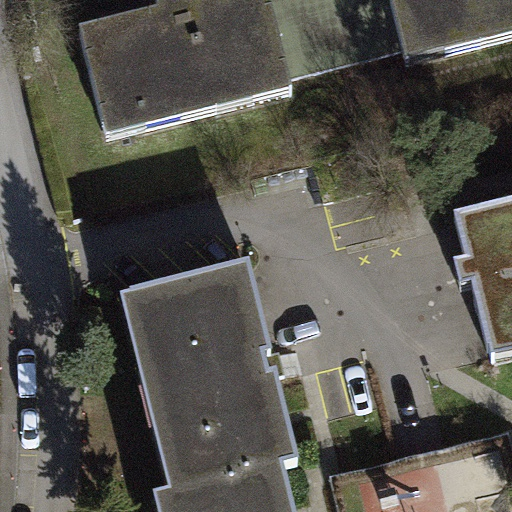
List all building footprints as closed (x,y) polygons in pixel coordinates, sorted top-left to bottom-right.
[(262,0),(179,0),(176,1),(175,0),(140,0),(143,9),(61,29),(88,134),(284,85),(282,76),(262,0)] [(378,0),(262,0),(282,76),(392,50),(378,0)] [(511,27),(511,0),(378,0),(392,50),(393,58),(511,27)] [(511,344),(511,194),(449,211),(486,351),(511,344)] [(159,488),(272,461),(286,458),(240,263),(113,293),(159,488)] [(284,511),(272,461),(159,488),(139,493),(144,511),(284,511)]
